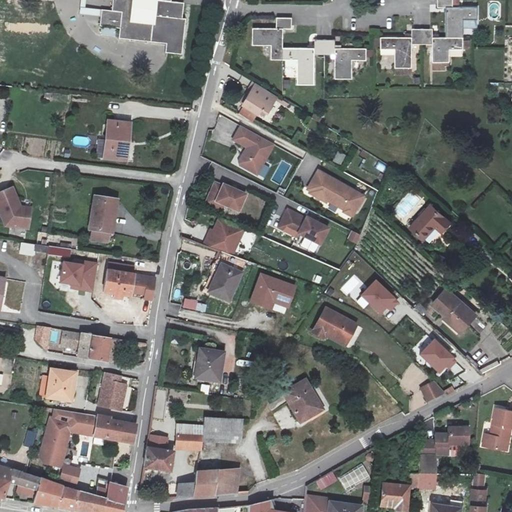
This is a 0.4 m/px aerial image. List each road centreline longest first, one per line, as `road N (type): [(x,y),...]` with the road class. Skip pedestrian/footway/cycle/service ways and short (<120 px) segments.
road 1 (residential): [(135,511),(189,182),(232,8)]
road 2 (residential): [(511,369),(287,484),(140,511)]
road 3 (residential): [(422,10),(232,8)]
